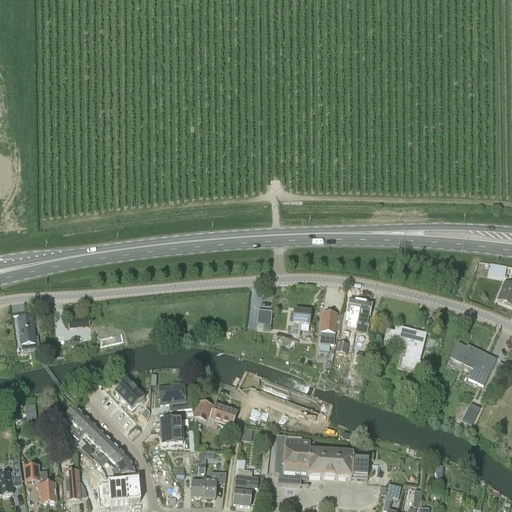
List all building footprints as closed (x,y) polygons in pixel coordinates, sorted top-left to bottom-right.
[(491,266),(489,277),(503,280),(505,269),(491,266)] [(511,288),(504,285),(497,302),(511,308),(511,288)] [(347,316),(351,317),(350,324),(348,324),(346,332),(355,333),(358,318),(360,303),(349,301),(347,316)] [(372,305),(360,303),(358,318),(355,333),(367,335),(370,319),(369,319),(372,305)] [(257,312),(256,322),(259,323),(266,323),(271,321),(272,313),(257,312)] [(294,312),(293,318),(291,318),(290,319),(289,323),(291,324),(292,324),(291,337),(299,338),(300,326),(309,327),(310,313),(294,312)] [(336,316),(322,315),(319,346),(333,348),(336,316)] [(29,347),(38,346),(37,339),(34,339),(31,320),(17,322),(20,342),(28,341),(29,347)] [(407,346),(404,360),(402,360),(400,369),(419,373),(421,364),(419,364),(426,335),(395,327),(394,333),(386,331),(383,344),(391,346),(392,343),(407,346)] [(348,346),(338,344),(336,354),(346,356),(348,346)] [(496,361),(467,347),(460,362),(474,369),(468,381),(482,388),(496,361)] [(366,367),(368,357),(356,354),(354,365),(366,367)] [(323,381),(335,385),(337,376),(325,373),(323,381)] [(126,383),(113,395),(131,413),(143,401),(126,383)] [(171,389),(158,391),(160,408),(169,407),(169,408),(171,408),(172,413),(170,413),(170,414),(191,411),(190,398),(184,398),(183,388),(180,388),(180,385),(171,387),(171,389)] [(62,404),(67,410),(72,406),(66,400),(62,404)] [(225,426),(232,429),(237,413),(216,405),(216,406),(214,405),(213,410),(211,409),(212,408),(198,403),(193,420),(205,424),(205,423),(224,429),(225,426)] [(74,426),(84,417),(74,408),(65,416),(69,419),(68,420),(74,426)] [(467,419),(470,412),(463,409),(460,416),(467,419)] [(74,426),(79,430),(72,437),(78,442),(83,437),(81,435),(91,425),(84,417),(74,426)] [(180,422),(160,423),(161,435),(181,434),(180,422)] [(83,437),(84,436),(96,447),(105,438),(91,425),(81,435),(83,437)] [(181,434),(161,435),(162,447),(182,446),(181,434)] [(271,435),(265,435),(261,475),(267,476),(271,435)] [(110,461),(119,452),(105,438),(96,447),(110,461)] [(302,440),(277,439),(276,444),(277,445),(277,451),(276,451),(276,452),(277,452),(277,458),(275,458),(275,459),(276,459),(276,466),(275,466),(275,467),(276,467),(275,473),(274,473),(274,476),(279,477),(279,479),(278,479),(277,487),(281,487),(281,486),(299,487),(300,481),(307,482),(307,478),(351,481),(351,478),(365,479),(365,482),(368,482),(368,479),(367,479),(368,463),(373,463),(373,456),(354,454),(353,455),(314,453),(315,444),(302,443),(302,440)] [(70,444),(72,449),(78,445),(73,440),(70,444)] [(504,452),(509,446),(504,442),(499,448),(504,452)] [(69,456),(67,446),(61,447),(62,457),(69,456)] [(81,450),(85,454),(89,450),(85,446),(81,450)] [(110,461),(116,467),(129,461),(119,452),(110,461)] [(96,459),(93,462),(101,470),(108,463),(103,459),(100,462),(96,459)] [(133,476),(135,475),(129,461),(116,467),(119,474),(114,476),(115,478),(133,476)] [(252,474),(243,473),(244,463),(236,462),(234,479),(236,479),(233,507),(249,510),(252,490),(257,491),(258,481),(252,480),(252,474)] [(41,507),(56,505),(55,486),(46,487),(46,484),(47,484),(46,474),(39,475),(38,468),(24,469),(25,485),(40,484),(40,488),(37,488),(38,500),(40,499),(41,507)] [(174,479),(183,480),(183,470),(175,470),(174,479)] [(84,474),(91,502),(103,499),(96,471),(84,474)] [(20,473),(0,476),(0,498),(12,496),(11,489),(22,487),(20,473)] [(80,500),(86,500),(83,491),(79,491),(77,474),(63,475),(66,504),(72,504),(73,505),(77,504),(78,503),(80,503),(80,500)] [(204,484),(203,501),(205,501),(206,503),(210,503),(212,501),(215,501),(216,485),(225,485),(225,476),(210,475),(210,482),(204,482),(204,484)] [(191,500),(203,501),(204,484),(198,484),(198,481),(192,481),(191,500)] [(104,507),(140,504),(138,482),(102,486),(104,507)] [(389,486),(382,511),(389,511),(393,500),(398,501),(401,489),(389,486)] [(412,509),(419,510),(419,505),(420,495),(414,493),(412,509)]
